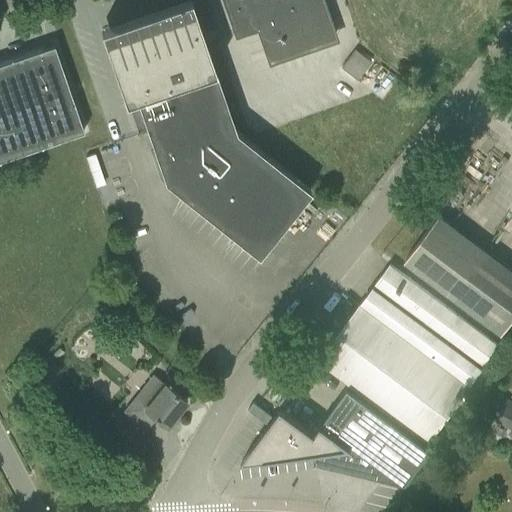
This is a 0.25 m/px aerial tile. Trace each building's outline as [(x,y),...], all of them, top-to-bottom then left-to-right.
[(203,37),(193,8),(190,0),(181,0),(100,28),(125,100),(136,97),(157,157),(158,157),(166,180),(258,254),(306,194),(307,194),(310,189),(236,130),(204,36),(203,37)] [(335,36),(322,0),(310,0),(306,1),(305,0),(226,0),(238,32),(258,25),(270,59),(335,36)] [(0,159),(84,130),(54,44),(0,62),(0,159)] [(355,49),(341,67),(357,79),(371,61),(355,49)] [(511,319),(511,269),(439,215),(406,260),(502,332),(511,319)] [(391,264),(367,296),(475,377),(499,345),(391,264)] [(367,296),(343,328),(451,410),(475,377),(367,296)] [(451,410),(343,328),(319,360),(428,442),(451,410)] [(59,347),(53,354),(59,359),(65,353),(59,347)] [(153,374),(124,410),(128,413),(147,428),(156,417),(167,425),(186,400),(168,385),(168,386),(157,377),(153,374)] [(431,449),(348,387),(315,432),(281,407),(240,463),(313,452),(315,461),(344,468),(406,483),(431,449)] [(511,403),(503,398),(494,416),(511,425),(511,403)] [(140,440),(134,446),(142,455),(148,449),(140,440)] [(70,479),(63,467),(54,471),(61,484),(70,479)]
